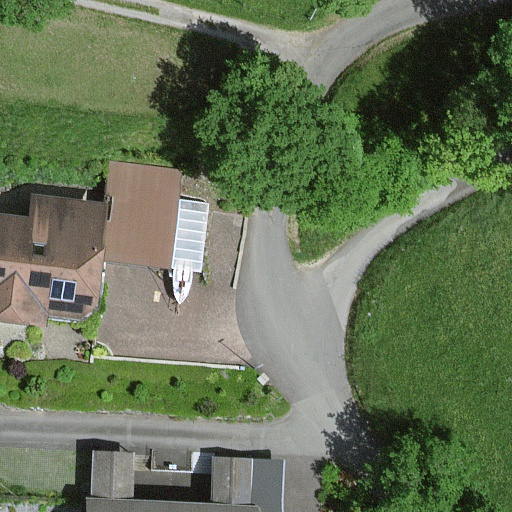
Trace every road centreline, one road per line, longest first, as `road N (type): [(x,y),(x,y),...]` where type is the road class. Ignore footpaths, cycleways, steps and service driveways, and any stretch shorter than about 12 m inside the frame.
road 1 (unclassified): [(289,322),(273,266),(272,218),(312,82),(360,28),(439,0)]
road 2 (residential): [(352,440),(0,427)]
road 3 (unclassified): [(511,159),(410,211),(289,322)]
road 4 (track): [(326,60),(107,0)]
road 5 (unclassified): [(352,440),(289,322)]
